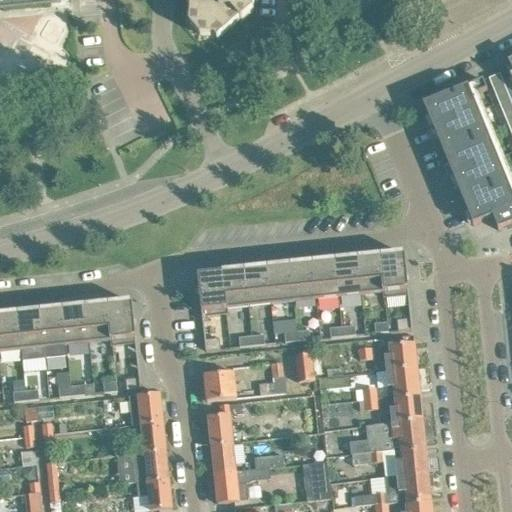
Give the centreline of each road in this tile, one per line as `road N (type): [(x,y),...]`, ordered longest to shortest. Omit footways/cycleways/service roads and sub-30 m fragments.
road 1 (residential): [(155,272),(190,256),(435,231)]
road 2 (residential): [(155,272),(193,511)]
road 3 (unclassified): [(0,253),(225,170)]
road 4 (residential): [(502,460),(482,267)]
road 5 (residential): [(442,271),(461,463)]
road 6 (residential): [(225,170),(161,41),(164,0)]
road 7 (unclassified): [(225,170),(373,94)]
road 8 (residential): [(0,297),(155,272)]
road 9 (residential): [(435,231),(373,94)]
